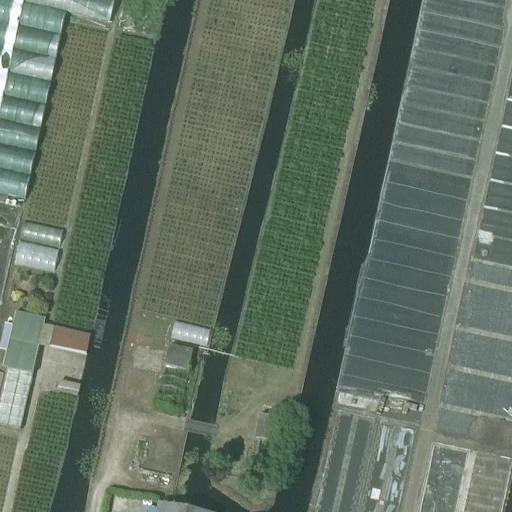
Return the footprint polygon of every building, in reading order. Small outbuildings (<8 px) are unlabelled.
[(0,401),(0,425),(20,430),(33,377),(45,320),(15,313),(12,327),(5,326),(0,348),(0,350),(7,352),(3,370),(7,371),(0,401)] [(90,338),(54,329),(49,347),(85,356),(90,338)] [(169,347),(157,406),(180,411),(188,374),(192,352),(169,347)] [(59,384),(57,393),(77,398),(79,388),(59,384)] [(336,406),(374,413),(376,401),(339,393),(336,406)] [(262,408),(255,440),(280,446),(287,413),(262,408)] [(341,411),(318,511),(399,511),(418,428),(341,411)] [(502,511),(511,465),(511,460),(432,443),(417,511),(502,511)]
